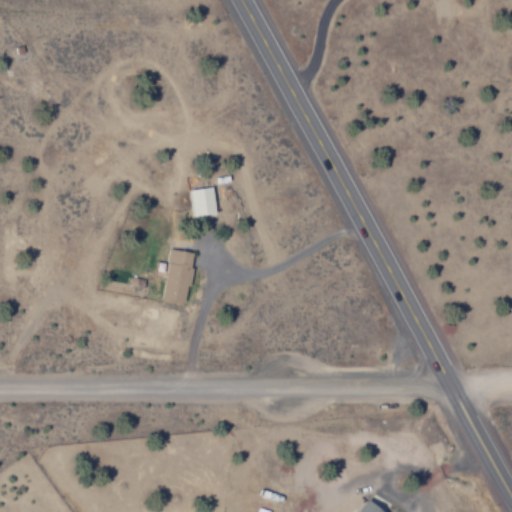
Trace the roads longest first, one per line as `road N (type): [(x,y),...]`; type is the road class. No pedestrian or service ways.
road 1 (residential): [(511,384),(0,391)]
road 2 (tertiary): [(232,0),(442,385)]
road 3 (tertiary): [(511,500),(442,385)]
